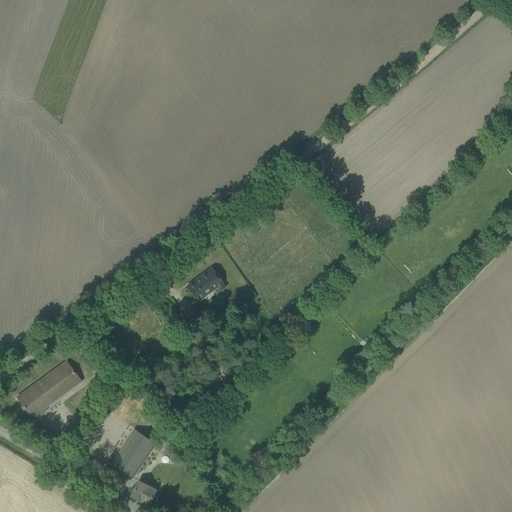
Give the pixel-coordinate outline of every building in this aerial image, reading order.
[(212,267),(186,286),(198,302),(224,283),(212,267)] [(192,306),(180,315),(188,325),(200,316),(192,306)] [(169,335),(184,325),(179,317),(163,327),(169,335)] [(373,345),(366,337),(360,343),(367,351),(373,345)] [(41,413),(40,411),(81,381),(67,362),(17,398),(33,419),(41,413)] [(221,364),(209,372),(217,384),(229,377),(221,364)] [(159,428),(182,453),(191,445),(168,420),(159,428)] [(111,463),(132,478),(155,443),(134,429),(111,463)] [(156,491),(139,482),(131,497),(148,506),(156,491)]
